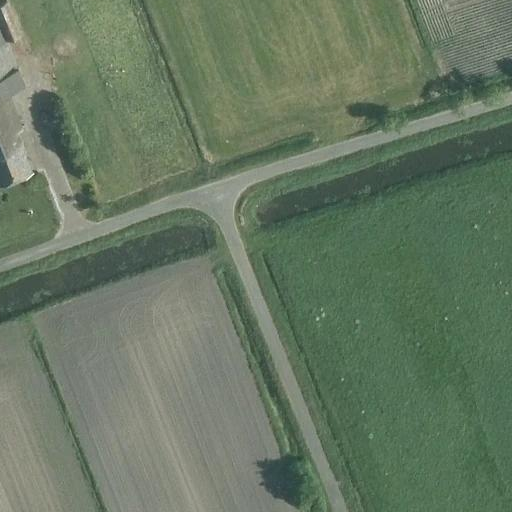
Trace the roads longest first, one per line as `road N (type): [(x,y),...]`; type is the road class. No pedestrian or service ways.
road 1 (unclassified): [(339,511),(212,189)]
road 2 (unclassified): [(212,189),(511,97)]
road 3 (unclassified): [(212,189),(0,267)]
